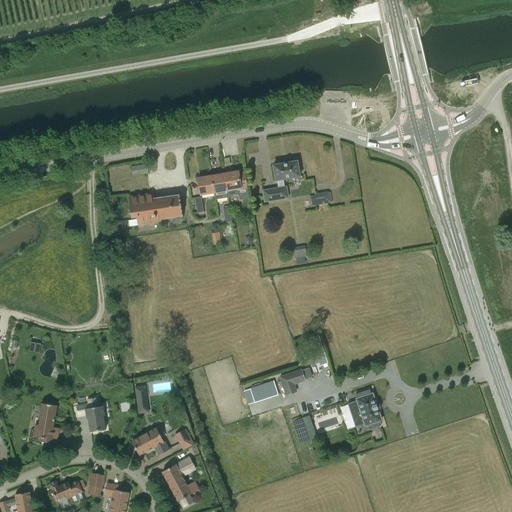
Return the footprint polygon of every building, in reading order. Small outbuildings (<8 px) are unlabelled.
[(263,192),(265,202),(288,199),(286,188),(284,188),(283,180),(299,178),(297,162),(273,166),(276,182),(277,181),(278,189),(263,192)] [(133,166),(134,174),(147,173),(146,165),(133,166)] [(238,173),(225,175),(228,195),(238,194),(239,196),(242,196),(244,204),(250,203),(246,174),(239,176),(238,173)] [(215,200),(228,198),(228,195),(225,175),(211,177),(214,193),(215,200)] [(201,195),(214,193),(211,177),(198,180),(201,195)] [(311,196),(313,207),(332,204),(331,193),(311,196)] [(161,221),(161,219),(182,216),(179,197),(154,201),(153,194),(128,197),(131,219),(136,218),(137,225),(161,221)] [(203,212),(201,197),(195,198),(197,213),(203,212)] [(223,208),(224,216),(231,215),(230,207),(223,208)] [(304,247),(293,249),(295,259),(306,257),(304,247)] [(293,385),(304,381),(301,371),(280,378),(286,396),(296,392),(293,385)] [(138,390),(135,391),(137,404),(145,403),(144,393),(138,394),(138,390)] [(276,390),(252,398),(254,403),(277,395),(276,390)] [(379,422),(381,421),(372,394),(370,395),(369,391),(355,395),(356,399),(356,400),(356,401),(351,403),(359,426),(364,425),(365,426),(366,426),(368,430),(380,426),(379,422)] [(97,399),(87,400),(88,404),(77,406),(78,415),(86,413),(87,419),(88,419),(90,432),(105,430),(103,416),(104,416),(103,406),(99,407),(97,399)] [(59,429),(53,428),(56,406),(42,404),(39,426),(35,425),(33,437),(37,437),(36,441),(57,444),(59,429)] [(147,432),(148,433),(132,441),(140,455),(155,447),(159,455),(170,450),(164,439),(163,440),(161,436),(162,436),(161,433),(160,434),(157,428),(147,432)] [(175,435),(180,444),(189,439),(184,430),(175,435)] [(195,469),(189,457),(162,472),(178,501),(197,491),(193,483),(187,486),(182,477),(195,469)] [(88,486),(89,487),(88,495),(98,497),(100,488),(101,489),(103,476),(91,474),(88,486)] [(82,499),(80,493),(81,493),(80,490),(85,488),(82,481),(77,483),(77,482),(69,486),(68,483),(57,487),(55,482),(49,485),(55,501),(65,497),(66,499),(71,497),(73,503),(82,499)] [(118,486),(107,483),(104,495),(112,497),(111,504),(112,504),(110,511),(125,511),(129,493),(117,491),(118,486)] [(0,505),(2,511),(4,511),(9,510),(8,506),(16,504),(17,511),(34,511),(33,506),(32,506),(30,492),(15,495),(16,499),(6,502),(6,501),(0,502),(0,505)]
